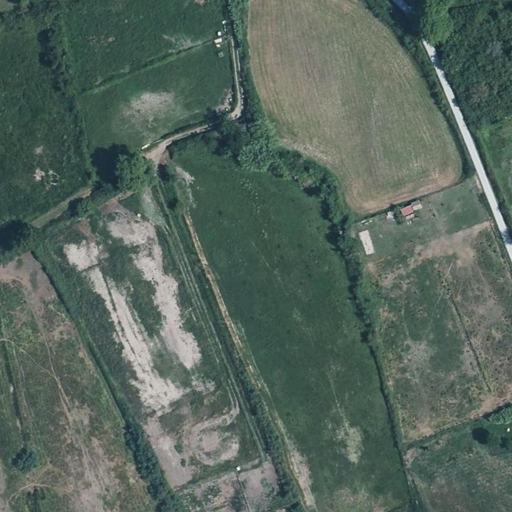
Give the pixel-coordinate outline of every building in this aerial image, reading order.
[(300,182),(323,188),(325,181),(318,179),(319,177),(309,174),(308,177),(302,175),(300,182)] [(136,183),(113,195),(118,204),(141,192),(136,183)] [(410,203),(413,212),(423,208),(420,199),(410,203)] [(410,203),(398,207),(401,216),(413,212),(410,203)] [(7,264),(9,271),(16,269),(13,261),(7,264)] [(172,488),(191,479),(169,434),(150,443),(172,488)]
